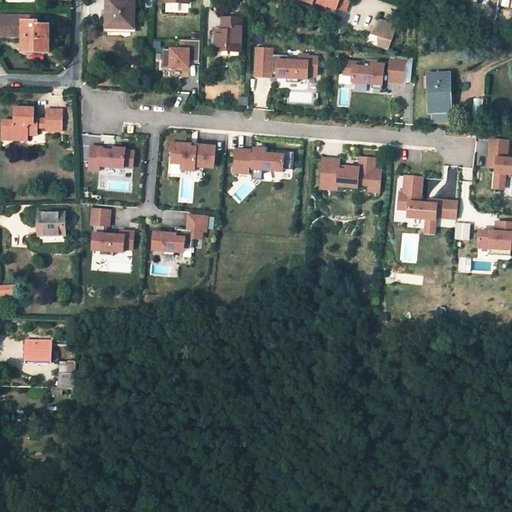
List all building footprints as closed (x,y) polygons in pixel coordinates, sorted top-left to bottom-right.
[(107,0),(107,27),(120,27),(121,29),(134,29),(134,0),(107,0)] [(301,0),(300,3),(311,7),(313,1),(327,6),(335,10),(338,0),(301,0)] [(345,13),(348,3),(339,0),(336,10),(345,13)] [(511,9),(511,0),(497,0),(496,6),(511,9)] [(327,6),(313,1),(311,7),(324,13),(327,6)] [(39,18),(0,17),(0,36),(23,37),(23,53),(49,54),(49,26),(39,27),(39,18)] [(216,30),(215,52),(240,52),(241,19),(221,19),(221,31),(216,30)] [(391,40),(395,26),(379,21),(375,35),(380,37),(377,45),(389,48),(391,40)] [(163,49),(162,62),(162,69),(171,69),(171,67),(189,68),(189,63),(200,64),(201,40),(179,40),(179,50),(163,49)] [(272,73),(277,73),(277,78),(286,78),(286,82),(298,82),(298,79),(308,79),(308,75),(317,75),(318,57),(308,57),(308,55),(299,55),(298,61),(288,61),(288,53),(272,52),(273,46),(256,46),(255,77),(271,78),(272,73)] [(390,60),(390,62),(384,62),(384,65),(372,65),(372,69),(359,68),(360,63),(346,62),(345,77),(353,78),(353,84),(373,85),(373,89),(383,90),(384,76),(389,76),(389,81),(404,82),(405,61),(390,60)] [(427,77),(429,113),(433,113),(448,112),(451,112),(450,90),(449,90),(448,76),(427,77)] [(249,98),(238,97),(238,106),(248,106),(249,98)] [(36,124),(36,119),(36,109),(17,108),(17,121),(5,120),(5,135),(13,135),(16,137),(16,140),(29,140),(29,135),(39,135),(39,128),(39,124),(36,124)] [(63,132),(64,110),(48,109),(48,119),(47,128),(47,131),(63,132)] [(433,123),(448,122),(448,112),(433,113),(433,123)] [(39,128),(47,128),(48,119),(36,119),(36,124),(39,124),(39,128)] [(511,159),(507,159),(509,141),(491,140),(489,163),(497,164),(496,179),(495,189),(504,190),(505,179),(506,175),(511,175),(511,159)] [(178,153),(179,144),(171,143),(170,152),(173,152),(178,153)] [(182,165),(181,170),(195,171),(195,166),(214,168),(215,156),(216,147),(196,146),(196,148),(191,147),(191,145),(179,144),(178,153),(173,152),(172,164),(182,165)] [(124,167),(133,168),(134,152),(126,151),(126,150),(115,149),(107,148),(91,147),(89,170),(99,171),(100,167),(124,168),(124,167)] [(252,167),(252,169),(262,170),(282,172),(283,168),(293,169),(294,152),(281,151),(280,155),(266,154),(266,150),(254,149),(254,155),(250,154),(250,151),(236,149),(234,173),(249,174),(249,167),(252,167)] [(340,160),(324,158),(322,181),(338,182),(338,187),(358,189),(359,185),(370,186),(369,192),(380,193),(381,183),(382,170),(375,169),(376,159),(360,157),(359,168),(347,167),(346,171),(339,170),(340,160)] [(262,170),(252,169),(251,179),(261,180),(262,170)] [(338,182),(322,181),(322,189),(337,190),(338,187),(338,182)] [(421,203),(422,187),(404,185),(404,193),(400,193),(399,210),(409,210),(408,218),(426,220),(426,224),(425,234),(435,235),(436,224),(436,218),(456,219),(458,202),(434,200),(433,204),(421,203)] [(110,226),(111,211),(93,209),(92,225),(95,225),(93,250),(101,251),(100,255),(113,256),(113,252),(123,253),(124,249),(133,250),(134,232),(121,231),(121,236),(104,234),(104,226),(110,226)] [(63,212),(38,213),(38,235),(64,235),(63,212)] [(207,230),(208,214),(189,212),(187,226),(176,225),(176,232),(155,230),(153,249),(163,249),(163,254),(175,255),(175,250),(184,251),(185,245),(192,246),(193,237),(202,237),(203,230),(207,230)] [(511,223),(496,222),(496,232),(479,231),(478,248),(490,249),(490,259),(501,259),(501,256),(511,256),(511,244),(511,223)] [(0,285),(0,294),(12,294),(12,285),(0,285)] [(51,361),(51,340),(26,339),(25,361),(51,361)] [(59,363),(59,387),(73,387),(74,363),(59,363)]
